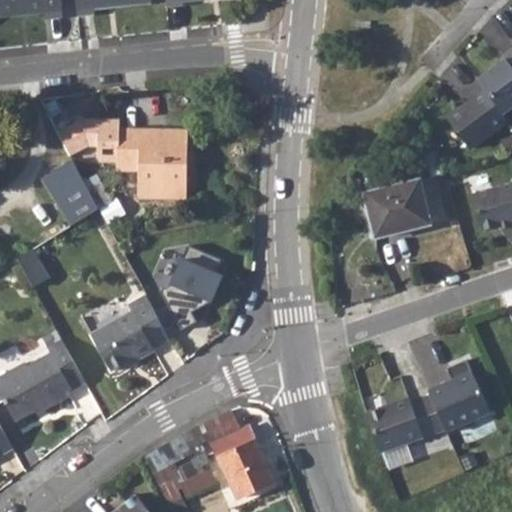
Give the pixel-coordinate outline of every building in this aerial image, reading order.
[(59,0),(0,0),(0,12),(44,8),(45,16),(61,14),(59,0)] [(76,0),(77,12),(95,10),(94,4),(132,0),(76,0)] [(511,48),(475,75),(484,87),(508,119),(511,116),(511,48)] [(484,87),(445,115),(469,148),(508,119),(484,87)] [(186,132),(119,130),(119,169),(140,169),(140,196),(185,197),(186,132)] [(98,209),(72,161),(41,177),(54,202),(68,227),(98,209)] [(420,179),(365,192),(374,232),(413,223),(414,226),(431,222),(420,179)] [(511,182),(472,194),(483,230),(498,225),(511,221),(511,223),(511,182)] [(33,214),(47,240),(68,227),(54,202),(33,214)] [(171,282),(214,301),(225,277),(217,274),(223,260),(188,245),(171,282)] [(32,250),(17,259),(32,287),(48,278),(32,250)] [(167,336),(144,293),(128,302),(131,309),(90,331),(110,368),(134,354),(135,357),(154,347),(153,344),(167,336)] [(84,382),(61,340),(47,347),(50,352),(26,366),(24,362),(0,374),(0,393),(14,419),(42,404),(44,407),(72,392),(70,389),(84,382)] [(450,380),(425,391),(444,433),(489,413),(470,371),(450,380)] [(444,433),(425,391),(403,399),(366,412),(381,456),(444,433)] [(147,456),(143,457),(152,477),(185,459),(183,455),(210,440),(211,442),(238,430),(230,412),(147,456)] [(0,453),(12,447),(0,425),(0,453)] [(238,430),(211,442),(236,498),(271,483),(246,427),(238,430)] [(209,472),(179,485),(184,497),(214,484),(209,472)] [(172,483),(158,489),(166,506),(180,500),(172,483)] [(148,511),(136,496),(115,511),(148,511)]
